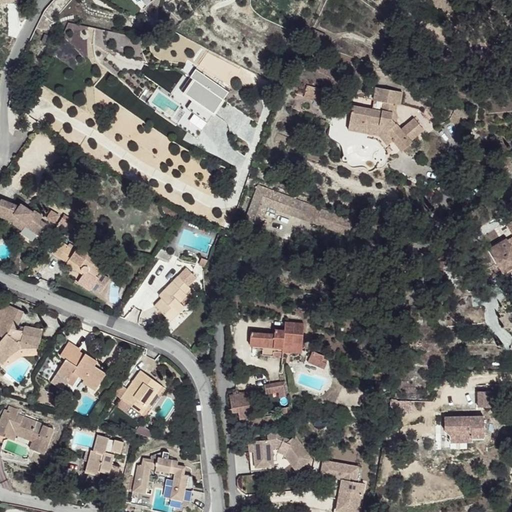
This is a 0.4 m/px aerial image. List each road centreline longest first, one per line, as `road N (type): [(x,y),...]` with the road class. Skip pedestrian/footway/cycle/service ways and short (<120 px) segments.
road 1 (residential): [(0,276),(150,330),(190,360),(210,401),(214,511)]
road 2 (residential): [(39,0),(3,70),(0,183)]
